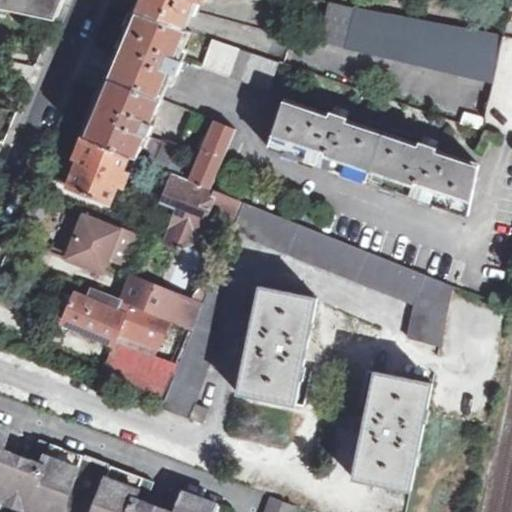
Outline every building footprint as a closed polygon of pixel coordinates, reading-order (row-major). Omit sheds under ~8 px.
[(0,0),(0,7),(56,20),(64,0),(0,0)] [(141,0),(136,12),(186,30),(193,12),(193,11),(193,10),(163,0),(141,0)] [(163,0),(193,10),(197,2),(203,5),(204,2),(205,0),(163,0)] [(505,35),(329,1),(321,39),(495,81),(505,35)] [(136,12),(109,77),(110,78),(162,100),(163,99),(169,85),(173,74),(179,76),(184,62),(179,60),(192,32),(186,30),(136,12)] [(214,38),(205,64),(271,87),(280,61),(214,38)] [(0,73),(29,78),(31,79),(36,67),(36,66),(3,59),(0,73)] [(110,78),(109,77),(103,91),(83,137),(131,156),(138,159),(148,135),(152,137),(158,125),(153,123),(162,100),(110,78)] [(446,153),(287,98),(271,147),(469,214),(480,164),(446,153)] [(213,119),(202,147),(208,150),(195,182),(215,190),(238,129),(213,119)] [(138,159),(143,162),(153,165),(170,171),(178,150),(179,148),(152,137),(148,135),(138,159)] [(83,137),(74,158),(79,161),(69,186),(111,203),(118,186),(126,189),(131,175),(124,172),(127,163),(131,156),(83,137)] [(178,150),(170,171),(174,173),(177,175),(183,177),(193,155),(178,150)] [(131,156),(127,163),(134,166),(141,169),(143,162),(138,159),(131,156)] [(127,163),(124,172),(131,175),(134,166),(127,163)] [(195,182),(183,177),(177,175),(167,201),(184,207),(169,243),(183,247),(184,252),(199,244),(212,210),(219,191),(215,190),(195,182)] [(243,201),(219,191),(212,210),(235,221),(243,201)] [(453,285),(246,202),(234,232),(416,305),(410,337),(441,346),(452,292),(453,285)] [(146,239),(121,228),(120,231),(86,218),(69,258),(94,268),(96,265),(106,261),(108,262),(109,259),(134,268),(146,239)] [(129,303),(167,319),(176,296),(139,281),(129,303)] [(213,284),(195,329),(164,406),(163,408),(204,423),(209,409),(196,403),(221,333),(213,330),(228,290),(213,284)] [(296,405),(306,359),(321,362),(323,349),(310,338),(318,298),(261,286),(239,393),(296,405)] [(94,289),(90,300),(78,294),(66,322),(115,343),(100,382),(164,406),(195,329),(167,319),(129,303),(121,300),(94,289)] [(427,414),(433,383),(376,371),(367,418),(353,415),(350,427),(362,439),(355,478),(411,490),(427,414)] [(13,428),(0,422),(0,497),(26,507),(38,511),(63,511),(84,457),(49,444),(41,463),(5,450),(13,428)] [(90,511),(106,465),(84,457),(63,511),(38,511),(26,507),(24,511),(90,511)] [(141,483),(109,470),(92,511),(215,511),(218,505),(183,491),(175,511),(141,497),(141,483)] [(271,496),(264,511),(293,511),(296,505),(271,496)]
